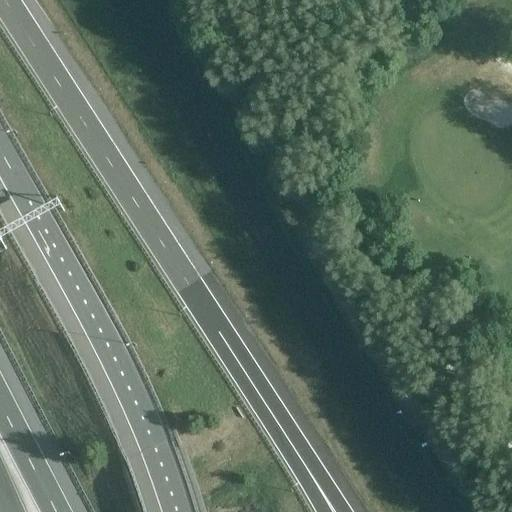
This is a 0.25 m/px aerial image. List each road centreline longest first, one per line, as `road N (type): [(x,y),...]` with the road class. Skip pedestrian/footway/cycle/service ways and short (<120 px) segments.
road 1 (motorway): [(327,504),(4,0)]
road 2 (motorway): [(0,150),(136,399),(173,511)]
